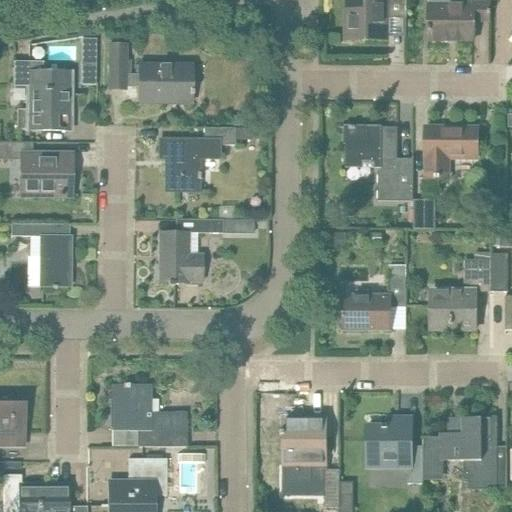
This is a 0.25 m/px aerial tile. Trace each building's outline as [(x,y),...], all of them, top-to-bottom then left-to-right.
[(346,0),(347,39),(386,40),(387,17),(406,17),(406,0),(346,0)] [(447,41),(447,39),(457,39),(457,41),(473,41),(474,21),(491,21),(490,0),(429,0),(429,41),(447,41)] [(81,39),(81,85),(95,86),(96,40),(81,39)] [(126,46),(109,45),(108,90),(126,90),(126,87),(139,87),(139,104),(191,103),(191,95),(193,95),(193,91),(191,91),(191,66),(139,65),(139,75),(126,75),(126,46)] [(56,72),(41,72),(41,63),(15,62),(15,84),(26,84),(26,131),(34,131),(54,131),(54,115),(70,115),(70,96),(80,96),(80,95),(72,95),(72,77),(56,77),(56,72)] [(344,169),(345,169),(345,162),(377,162),(376,202),(412,203),(411,231),(433,231),(434,201),(413,201),(413,186),(414,162),(397,162),(397,128),(378,127),(378,131),(369,131),(369,127),(344,127),(344,169)] [(477,159),(477,149),(477,129),(451,128),(451,131),(444,131),(443,128),(425,128),(425,158),(426,158),(426,179),(448,179),(448,158),(477,159)] [(203,141),(179,141),(159,140),(159,159),(168,159),(168,167),(165,167),(165,192),(199,192),(199,159),(218,159),(218,146),(235,146),(235,129),(203,129),(203,141)] [(22,197),(51,197),(71,198),(71,156),(33,155),(32,143),(12,144),(0,143),(0,161),(22,161),(22,197)] [(223,221),(195,221),(195,235),(223,235),(223,221)] [(51,226),(12,225),(11,238),(36,238),(41,238),(41,257),(29,258),(29,283),(29,287),(52,287),(52,289),(57,291),(57,289),(57,287),(70,287),(71,237),(51,237),(51,226)] [(205,283),(205,263),(205,255),(192,255),(192,233),(159,233),(158,262),(158,283),(169,283),(169,285),(174,286),(174,283),(189,283),(205,283)] [(327,234),(327,246),(345,247),(345,235),(327,234)] [(511,236),(500,236),(500,246),(511,246),(511,236)] [(491,254),(491,262),(491,292),(506,293),(506,255),(491,254)] [(491,292),(491,262),(465,262),(465,291),(431,291),(431,331),(475,331),(476,292),(491,292)] [(388,296),(364,296),(344,296),(344,313),(343,313),(343,318),(344,318),(344,330),(390,330),(390,308),(405,308),(406,278),(388,278),(388,296)] [(111,385),(111,405),(111,431),(137,432),(137,448),(187,447),(186,412),(151,412),(151,385),(129,385),(129,384),(123,384),(123,385),(111,385)] [(0,446),(23,447),(23,429),(23,419),(23,401),(0,400),(0,446)] [(283,466),(303,466),(326,466),(326,418),(310,418),(310,423),(283,423),(283,432),(281,432),(281,436),(283,436),(283,466)] [(423,479),(422,446),(411,447),(411,419),(395,419),(395,427),(387,427),(387,425),(382,425),(382,427),(367,427),(367,447),(367,469),(408,469),(408,485),(423,485),(423,479)] [(451,438),(423,438),(423,446),(423,479),(442,479),(442,461),(466,461),(466,479),(469,479),(469,487),(495,487),(495,479),(495,439),(496,419),(451,419),(451,438)] [(111,482),(111,505),(101,505),(101,506),(111,506),(111,511),(151,511),(151,496),(166,496),(166,459),(128,459),(128,481),(109,481),(109,482),(111,482)] [(339,470),(324,470),(323,507),(339,507),(339,470)] [(20,485),(20,488),(5,488),(5,507),(20,507),(19,511),(86,511),(87,507),(67,507),(67,485),(20,485)]
